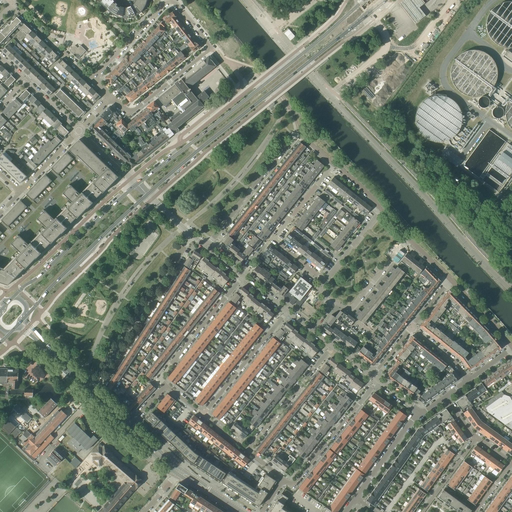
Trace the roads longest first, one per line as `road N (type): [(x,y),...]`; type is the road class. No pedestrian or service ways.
road 1 (secondary): [(361,3),(137,184)]
road 2 (secondary): [(147,194),(368,14)]
road 3 (unclassified): [(511,291),(329,95)]
road 4 (residential): [(205,246),(299,132),(335,165)]
road 5 (residential): [(89,388),(191,236)]
road 6 (residential): [(124,108),(131,111),(210,47),(167,1)]
road 7 (secondary): [(26,315),(147,194)]
road 8 (secondary): [(137,184),(12,298)]
road 9 (residential): [(325,281),(382,210),(335,165)]
road 10 (residential): [(284,478),(292,484),(377,380)]
road 11 (residential): [(165,385),(157,379),(240,277)]
road 12 (residential): [(203,415),(287,311)]
road 13 (residential): [(332,346),(247,449)]
